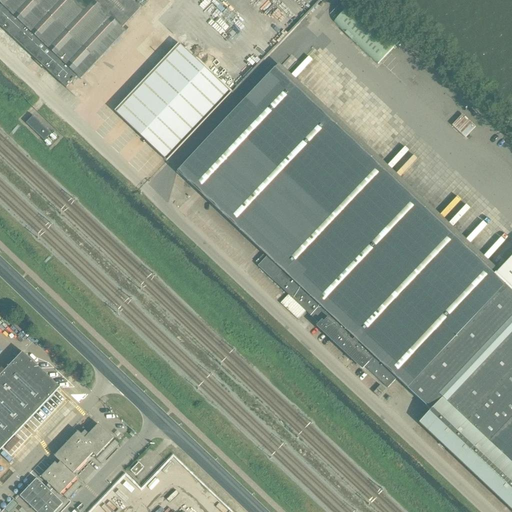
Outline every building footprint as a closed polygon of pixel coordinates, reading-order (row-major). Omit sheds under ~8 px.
[(0,0),(0,3),(1,5),(0,6),(0,26),(66,89),(77,77),(81,80),(125,33),(128,29),(125,26),(140,9),(130,0),(0,0)] [(355,0),(333,23),(377,65),(401,41),(359,0),(355,0)] [(114,112),(166,161),(231,93),(178,44),(114,112)] [(511,257),(497,274),(277,67),(178,172),(264,254),(267,257),(259,265),(258,267),(288,295),(306,312),(319,324),(316,327),(342,352),(362,370),(365,367),(387,389),(397,379),(431,411),(419,423),(511,510),(511,257)] [(26,124),(44,141),(51,134),(33,116),(26,124)] [(256,262),(259,265),(267,257),(264,254),(256,262)] [(280,304),(298,320),(306,312),(288,295),(280,304)] [(13,321),(3,312),(0,314),(0,318),(8,326),(13,321)] [(0,376),(0,450),(60,388),(42,371),(46,367),(34,355),(30,360),(23,353),(0,376)] [(373,393),(378,397),(385,390),(380,386),(373,393)] [(54,457),(60,463),(57,466),(55,463),(41,478),(60,495),(77,478),(73,474),(93,454),(96,457),(113,439),(98,425),(89,435),(85,431),(81,435),(78,432),(54,457)] [(131,471),(134,475),(142,466),(139,463),(131,471)] [(20,497),(35,511),(55,511),(63,504),(36,479),(20,497)]
